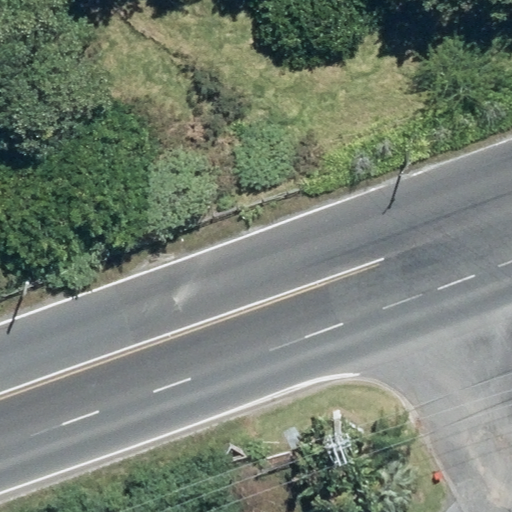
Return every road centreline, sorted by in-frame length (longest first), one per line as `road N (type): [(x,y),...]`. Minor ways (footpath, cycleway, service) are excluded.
road 1 (secondary): [(440,239),(0,395)]
road 2 (residential): [(511,438),(440,239)]
